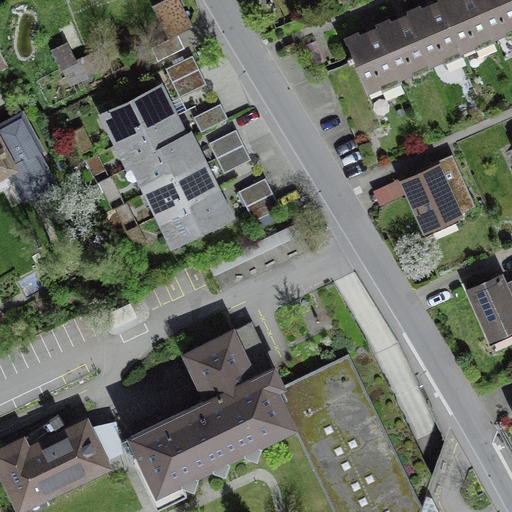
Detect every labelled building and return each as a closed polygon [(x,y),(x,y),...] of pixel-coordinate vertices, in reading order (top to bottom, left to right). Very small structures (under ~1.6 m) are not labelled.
[(159,0),(152,4),(168,38),(194,25),(181,0),(159,0)] [(475,48),(493,40),(475,0),(442,0),(439,2),(460,54),(462,57),(476,51),(475,48)] [(511,0),(475,0),(493,40),(494,44),(508,38),(507,36),(511,33),(511,0)] [(407,15),(408,19),(429,69),(430,71),(446,64),(445,61),(460,54),(439,2),(433,4),(434,7),(423,12),(422,9),(407,15)] [(429,69),(408,19),(393,25),(392,22),(377,28),(378,31),(399,82),(400,85),(415,79),(413,76),(429,69)] [(382,89),(399,82),(378,31),(361,38),(360,35),(345,41),(369,97),(383,91),(382,89)] [(177,41),(152,54),(159,67),(184,55),(177,41)] [(68,50),(50,59),(63,86),(81,77),(68,50)] [(194,62),(168,74),(174,87),(200,75),(194,62)] [(334,89),(357,78),(352,66),(328,77),(334,89)] [(200,75),(174,87),(181,102),(207,90),(200,75)] [(362,89),(357,78),(334,89),(339,100),(362,89)] [(114,149),(177,117),(163,88),(100,120),(114,149)] [(368,102),(362,89),(339,100),(344,112),(368,102)] [(374,115),(368,102),(344,112),(350,125),(374,115)] [(221,110),(195,123),(203,138),(229,125),(221,110)] [(380,129),(374,115),(350,125),(357,140),(380,129)] [(189,141),(177,117),(114,149),(126,172),(133,169),(189,141)] [(236,135),(210,149),(218,164),(244,150),(236,135)] [(194,138),(189,141),(133,169),(147,197),(208,166),(194,138)] [(0,140),(0,183),(18,174),(0,140)] [(218,164),(226,179),(252,166),(244,150),(218,164)] [(220,190),(208,166),(147,197),(158,220),(220,190)] [(444,166),(400,184),(424,239),(464,222),(460,214),(475,207),(459,172),(449,177),(444,166)] [(266,184),(241,197),(248,212),(273,199),(266,184)] [(399,186),(376,195),(382,209),(405,200),(399,186)] [(235,220),(220,190),(158,220),(174,251),(235,220)] [(506,277),(463,295),(488,352),(511,341),(511,289),(506,277)] [(97,315),(106,333),(141,316),(133,298),(97,315)] [(424,511),(351,364),(287,396),(272,366),(254,329),(186,362),(203,396),(124,435),(163,511),(295,446),(328,511),(424,511)] [(26,441),(0,453),(0,480),(15,511),(29,511),(113,472),(90,423),(30,451),(26,441)]
